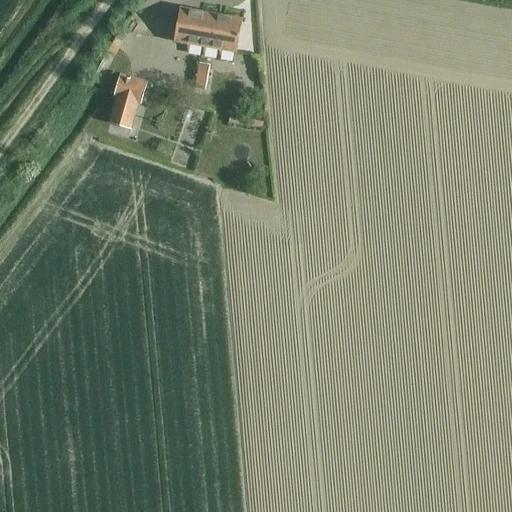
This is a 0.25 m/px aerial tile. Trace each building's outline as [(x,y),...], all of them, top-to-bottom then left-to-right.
[(236,54),(242,20),(180,9),(174,42),(236,54)] [(211,77),(216,52),(206,50),(201,75),(211,77)] [(198,75),(195,90),(205,92),(208,77),(198,75)] [(139,105),(145,85),(121,78),(115,99),(117,99),(110,123),(124,127),(131,102),(139,105)] [(229,117),(229,123),(264,127),(265,122),(229,117)]
